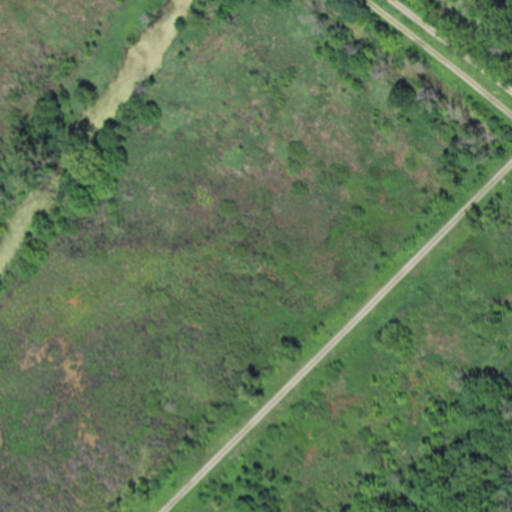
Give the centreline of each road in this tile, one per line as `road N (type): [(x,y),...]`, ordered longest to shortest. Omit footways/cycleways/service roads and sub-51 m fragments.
road 1 (residential): [(511,164),(166,511)]
road 2 (residential): [(511,99),(382,0)]
